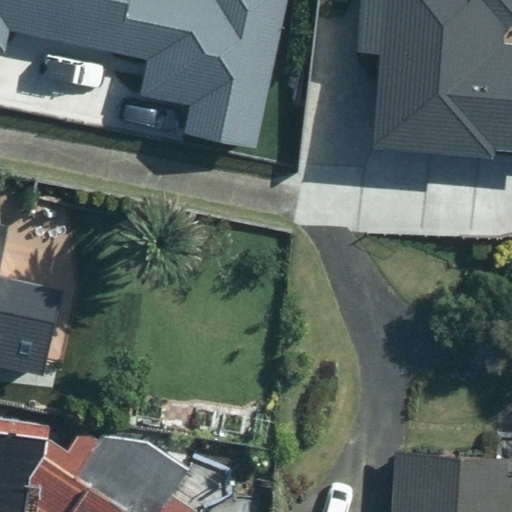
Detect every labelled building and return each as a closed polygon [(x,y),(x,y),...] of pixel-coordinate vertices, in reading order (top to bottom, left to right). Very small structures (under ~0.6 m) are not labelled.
[(259,104),(291,0),(0,0),(0,15),(2,16),(6,0),(71,0),(143,24),(144,59),(205,56),(207,88),(259,104)] [(511,37),(508,37),(509,24),(511,24),(511,0),(387,0),(378,140),(511,148),(511,37)] [(0,276),(13,225),(0,221),(0,276)] [(202,511),(174,494),(187,474),(118,429),(108,444),(82,427),(47,480),(77,500),(69,511),(202,511)] [(0,511),(42,511),(50,437),(0,432),(0,511)] [(388,511),(511,511),(511,454),(393,446),(388,511)]
